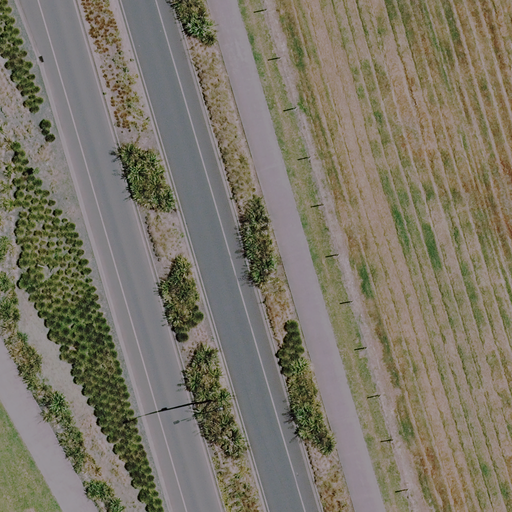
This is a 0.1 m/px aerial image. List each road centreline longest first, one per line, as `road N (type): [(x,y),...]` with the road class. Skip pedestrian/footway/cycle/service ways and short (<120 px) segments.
road 1 (secondary): [(128,0),(282,511)]
road 2 (secondary): [(200,511),(56,0)]
road 3 (unknown): [(375,201),(511,159)]
